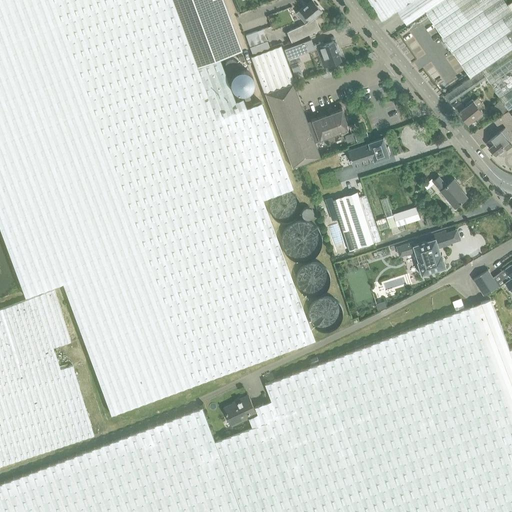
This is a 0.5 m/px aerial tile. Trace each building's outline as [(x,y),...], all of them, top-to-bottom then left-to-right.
[(0,0),(0,228),(25,296),(62,282),(110,413),(314,338),(262,197),(292,186),(261,102),(244,108),(241,98),(234,100),(218,57),(240,49),(222,0),(0,0)] [(314,16),(321,10),(319,8),(321,7),(317,2),(315,4),(311,0),(308,0),(298,9),(301,13),(298,15),(304,22),(286,30),(291,41),(312,31),(315,32),(317,30),(320,28),(314,16)] [(368,0),(382,20),(397,11),(413,0),(368,0)] [(413,0),(397,11),(407,24),(407,25),(426,12),(442,0),(413,0)] [(442,0),(426,12),(471,77),(511,48),(511,9),(509,4),(505,0),(442,0)] [(320,156),(315,141),(307,120),(292,81),(294,80),(280,43),(271,47),(263,28),(245,35),(252,54),(250,55),(291,167),(320,156)] [(313,47),(314,48),(317,47),(318,47),(316,42),(312,44),(310,38),(295,44),(294,42),(283,46),(288,58),(299,54),(298,53),(313,47)] [(318,47),(317,48),(319,54),(323,66),(324,65),(326,70),(338,66),(336,61),(340,60),(333,41),(318,47)] [(511,48),(471,77),(444,96),(450,102),(486,77),(509,109),(511,107),(511,48)] [(298,55),(288,59),(290,65),(301,61),(298,55)] [(255,72),(233,68),(229,88),(252,92),(255,72)] [(299,71),(293,73),(294,75),(298,76),(299,79),(303,77),(301,70),(299,71)] [(248,94),(243,96),(246,105),(252,103),(248,94)] [(477,120),(483,115),(481,112),(483,111),(481,108),(485,105),(478,97),(474,100),(472,99),(466,104),(467,106),(460,111),(463,115),(463,117),(465,120),(467,120),(469,122),(475,117),(477,120)] [(499,117),(507,109),(499,100),(491,108),(499,117)] [(419,110),(415,105),(411,109),(415,113),(419,110)] [(341,107),(324,113),(332,134),(348,128),(341,107)] [(324,113),(307,120),(315,141),(332,134),(324,113)] [(490,147),(491,148),(496,155),(498,153),(500,154),(503,151),(504,149),(511,143),(510,141),(511,139),(511,136),(506,128),(487,143),(491,147),(490,147)] [(366,131),(355,135),(357,142),(369,138),(366,131)] [(370,143),(348,150),(351,156),(349,156),(350,158),(351,158),(353,165),(375,159),(389,155),(389,153),(390,153),(388,146),(387,146),(383,137),(369,142),(370,143)] [(455,207),(468,197),(461,189),(463,188),(455,178),(447,185),(439,175),(434,180),(455,207)] [(346,195),(333,199),(338,216),(350,251),(381,241),(367,195),(360,198),(358,192),(346,195)] [(387,197),(381,199),(386,216),(392,214),(387,197)] [(416,207),(394,214),(397,225),(397,226),(399,226),(411,222),(420,219),(416,207)] [(413,240),(401,244),(404,254),(416,250),(419,260),(418,261),(419,262),(416,262),(420,273),(422,272),(422,273),(446,266),(442,253),(441,254),(439,246),(450,243),(447,232),(446,230),(434,234),(435,238),(415,244),(413,240)] [(385,248),(373,252),(375,258),(387,254),(385,248)] [(499,273),(493,277),(499,286),(499,287),(506,281),(511,289),(511,262),(505,269),(499,273)] [(330,264),(300,263),(299,290),(329,291),(330,264)] [(481,274),(474,278),(485,295),(499,286),(493,277),(488,269),(481,274)] [(0,465),(3,464),(94,435),(76,376),(72,365),(60,368),(53,347),(71,341),(54,289),(11,305),(4,307),(0,308),(0,465)] [(453,300),(457,308),(465,305),(462,297),(453,300)] [(0,511),(511,511),(511,352),(510,348),(491,299),(265,382),(271,399),(254,406),(257,413),(249,416),(253,425),(215,440),(203,407),(0,483),(0,511)] [(384,301),(376,304),(378,309),(386,307),(384,301)] [(234,402),(224,407),(233,424),(249,416),(257,413),(254,406),(248,395),(234,403),(234,402)]
